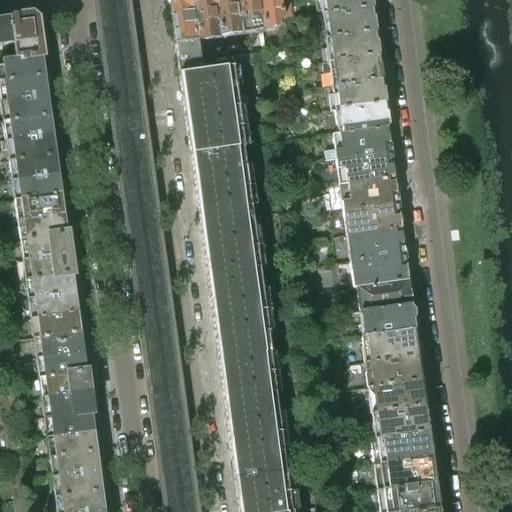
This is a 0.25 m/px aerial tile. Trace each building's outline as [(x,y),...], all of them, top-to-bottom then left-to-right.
[(189,0),(168,0),(167,2),(174,46),(195,43),(189,0)] [(218,40),(212,0),(189,0),(195,43),(197,43),(199,57),(221,54),(220,46),(202,48),(201,42),(218,40)] [(234,0),(212,0),(218,40),(239,37),(234,0)] [(256,0),(234,0),(239,37),(261,33),(256,0)] [(256,0),(261,33),(277,31),(277,26),(280,25),(282,21),(279,0),(256,0)] [(369,0),(317,0),(320,17),(371,11),(369,0)] [(371,11),(320,17),(323,41),(374,34),(373,31),(375,28),(374,23),(372,20),(371,11)] [(30,16),(8,19),(12,45),(10,45),(12,60),(41,56),(40,53),(42,50),(42,46),(39,44),(36,21),(35,21),(30,17),(30,16)] [(129,51),(124,18),(102,21),(106,54),(129,51)] [(8,19),(0,20),(0,46),(10,45),(12,45),(8,19)] [(374,34),(323,41),(327,65),(377,59),(377,55),(378,53),(378,47),(375,44),(374,34)] [(200,61),(199,57),(197,43),(195,43),(174,46),(178,77),(201,73),(200,61)] [(133,87),(129,51),(106,54),(111,90),(133,87)] [(215,61),(216,71),(231,69),(232,70),(264,65),(263,55),(215,61)] [(41,56),(12,60),(0,61),(0,63),(0,66),(0,83),(43,77),(41,56)] [(377,59),(327,65),(330,89),(380,82),(380,79),(381,76),(381,71),(378,68),(377,59)] [(243,150),(232,70),(231,69),(216,71),(205,73),(201,73),(178,77),(186,137),(192,176),(244,169),(241,151),(243,150)] [(43,77),(0,83),(0,103),(46,97),(43,77)] [(380,82),(330,89),(331,97),(327,97),(329,113),(333,112),(333,113),(383,106),(383,103),(385,100),(384,94),(381,92),(380,82)] [(138,122),(133,87),(111,90),(116,125),(138,122)] [(46,97),(0,103),(0,123),(49,117),(46,97)] [(383,106),(333,113),(337,135),(337,136),(387,130),(386,127),(388,124),(387,118),(385,116),(383,106)] [(49,117),(0,123),(3,143),(52,136),(49,117)] [(143,158),(138,122),(116,125),(121,161),(143,158)] [(387,130),(337,136),(337,135),(331,136),(334,162),(390,155),(387,130)] [(52,136),(3,143),(5,162),(54,156),(52,136)] [(390,155),(334,162),(337,187),(394,181),(390,155)] [(54,156),(5,162),(8,182),(57,175),(54,156)] [(148,193),(143,158),(121,161),(125,197),(148,193)] [(246,188),(244,169),(192,176),(194,195),(246,188)] [(57,175),(8,182),(11,202),(60,195),(57,175)] [(394,181),(337,187),(341,213),(397,206),(395,193),(397,191),(396,184),(394,182),(394,181)] [(273,187),(275,202),(284,201),(283,186),(273,187)] [(255,248),(246,188),(194,195),(202,255),(255,248)] [(153,228),(148,193),(125,197),(130,231),(153,228)] [(60,195),(11,202),(13,222),(62,215),(60,195)] [(397,206),(341,213),(344,237),(400,231),(400,227),(401,225),(401,218),(398,217),(397,206)] [(62,215),(13,222),(16,241),(65,234),(62,215)] [(158,264),(153,228),(130,231),(135,267),(158,264)] [(400,231),(344,237),(348,263),(404,257),(400,231)] [(65,234),(16,241),(19,261),(68,254),(67,247),(69,244),(68,238),(65,236),(65,234)] [(285,248),(287,260),(295,258),(294,247),(285,248)] [(263,311),(258,270),(255,248),(202,255),(211,319),(263,311)] [(68,254),(19,261),(22,280),(70,273),(73,270),(72,264),(69,262),(68,254)] [(404,257),(348,263),(351,289),(355,288),(407,282),(404,257)] [(162,299),(158,264),(135,267),(140,302),(162,299)] [(70,273),(22,280),(24,300),(73,293),(70,273)] [(300,296),(299,279),(288,280),(290,297),(300,296)] [(407,282),(355,288),(358,313),(411,307),(407,282)] [(73,293),(24,300),(27,320),(76,313),(73,293)] [(167,333),(162,299),(140,302),(144,336),(167,333)] [(411,307),(358,313),(361,338),(362,339),(414,332),(412,320),(414,318),(413,311),(411,309),(411,307)] [(269,355),(266,332),(263,311),(211,319),(219,381),(271,373),(268,355),(269,355)] [(76,313),(27,320),(30,341),(79,334),(76,313)] [(362,339),(361,338),(359,339),(363,364),(417,357),(417,354),(418,352),(418,346),(416,344),(414,332),(362,339)] [(172,371),(167,333),(144,336),(150,374),(172,371)] [(79,334),(30,341),(32,359),(81,353),(79,334)] [(81,353),(32,359),(35,379),(84,373),(81,353)] [(417,357),(363,364),(366,389),(421,382),(420,379),(422,377),(421,371),(419,369),(417,357)] [(10,382),(8,362),(0,363),(0,372),(1,381),(1,384),(10,382)] [(177,405),(172,371),(150,374),(154,408),(177,405)] [(84,373),(35,379),(38,398),(86,391),(86,386),(88,383),(87,376),(84,374),(84,373)] [(279,433),(273,393),(271,373),(219,381),(227,440),(279,433)] [(13,401),(10,382),(1,384),(4,402),(13,401)] [(421,382),(366,389),(370,415),(424,407),(424,405),(425,402),(425,396),(422,394),(421,382)] [(86,391),(38,398),(41,418),(89,411),(89,412),(92,409),(91,403),(88,400),(86,391)] [(16,422),(13,401),(4,402),(5,406),(7,423),(16,422)] [(182,441),(177,405),(154,408),(159,444),(182,441)] [(424,407),(370,415),(373,440),(428,433),(427,430),(429,428),(428,422),(426,420),(424,407)] [(89,411),(41,418),(43,438),(92,431),(89,412),(89,411)] [(18,441),(16,422),(7,423),(8,429),(10,442),(18,441)] [(11,453),(10,442),(8,429),(2,430),(5,454),(11,453)] [(92,431),(43,438),(46,457),(94,451),(92,431)] [(289,511),(284,473),(279,433),(227,440),(237,511),(289,511)] [(428,433),(373,440),(367,441),(371,466),(431,457),(431,455),(432,452),(432,447),(429,445),(428,433)] [(21,461),(18,441),(10,442),(11,453),(12,462),(21,461)] [(186,476),(182,441),(159,444),(164,479),(186,476)] [(94,451),(46,457),(49,477),(97,470),(94,451)] [(15,477),(12,462),(11,453),(5,454),(8,478),(15,477)] [(431,457),(371,466),(374,491),(434,483),(434,480),(436,477),(435,473),(433,470),(431,457)] [(23,480),(21,461),(12,462),(15,477),(15,481),(23,480)] [(97,470),(49,477),(51,497),(100,490),(97,470)] [(188,511),(191,511),(186,476),(164,479),(168,511),(188,511)] [(18,501),(15,481),(15,477),(8,478),(11,502),(18,501)] [(26,500),(23,480),(15,481),(18,501),(26,500)] [(434,483),(374,491),(377,511),(408,511),(438,508),(437,506),(439,503),(438,498),(436,496),(434,483)] [(100,490),(51,497),(53,511),(87,511),(103,510),(100,490)] [(27,511),(26,500),(18,501),(19,511),(27,511)]
